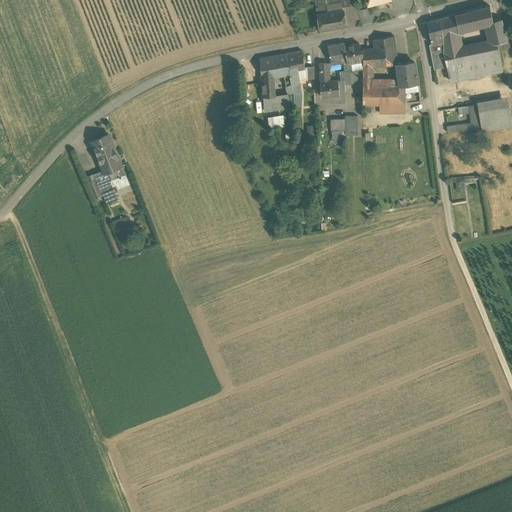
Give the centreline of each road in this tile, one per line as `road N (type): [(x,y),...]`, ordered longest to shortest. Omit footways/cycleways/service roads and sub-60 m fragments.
road 1 (residential): [(424,16),(176,72),(68,140),(0,215)]
road 2 (track): [(8,206),(134,511)]
road 3 (residential): [(452,240),(424,16)]
road 4 (track): [(511,384),(452,240)]
